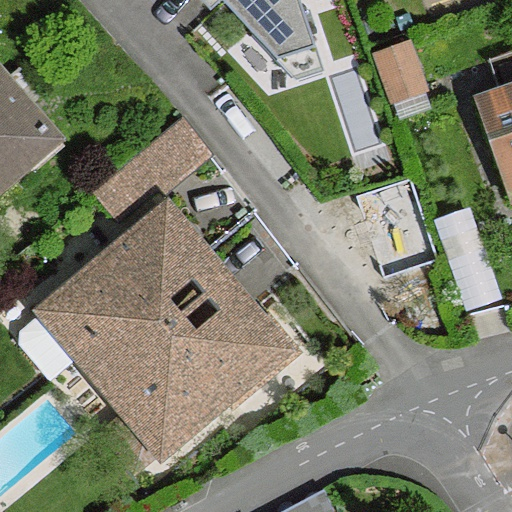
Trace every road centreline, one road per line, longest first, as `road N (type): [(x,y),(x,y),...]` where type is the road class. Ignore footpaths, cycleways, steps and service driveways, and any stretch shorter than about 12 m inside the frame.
road 1 (residential): [(214,511),(446,394)]
road 2 (residential): [(446,394),(511,505)]
